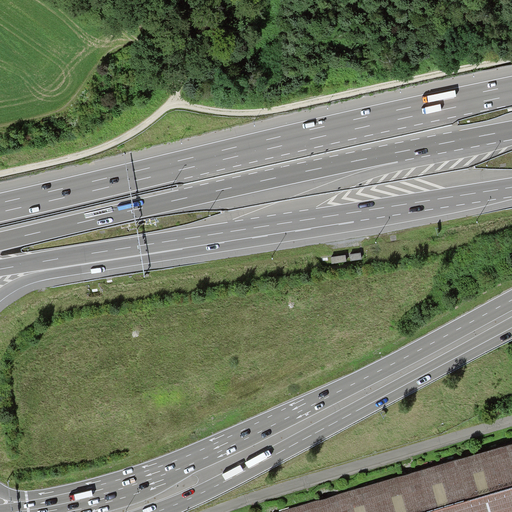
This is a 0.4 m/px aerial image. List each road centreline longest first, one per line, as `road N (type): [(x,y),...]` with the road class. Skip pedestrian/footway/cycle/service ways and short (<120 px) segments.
road 1 (track): [(511,58),(264,111),(172,100),(107,145),(0,173)]
road 2 (secondary): [(511,300),(206,457),(28,510)]
road 3 (motorway): [(511,90),(0,207)]
road 4 (motorway): [(0,241),(511,130)]
road 5 (secondary): [(156,511),(511,327)]
road 6 (motorway): [(181,239),(511,187)]
road 7 (motorway): [(0,295),(23,280),(181,239)]
road 8 (motorway): [(0,267),(181,239)]
road 9 (track): [(76,0),(185,66),(172,100)]
